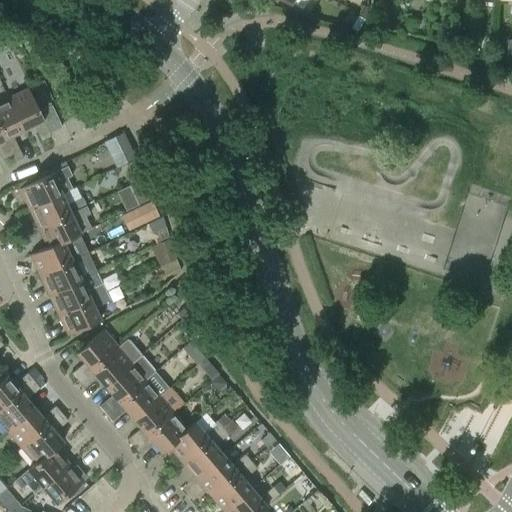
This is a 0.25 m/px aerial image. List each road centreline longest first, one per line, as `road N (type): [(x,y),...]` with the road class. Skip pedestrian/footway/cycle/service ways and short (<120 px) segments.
road 1 (tertiary): [(433,511),(312,387),(231,154),(185,70),(153,35)]
road 2 (residential): [(0,271),(49,377),(131,474),(134,490)]
road 3 (residential): [(0,187),(110,128)]
